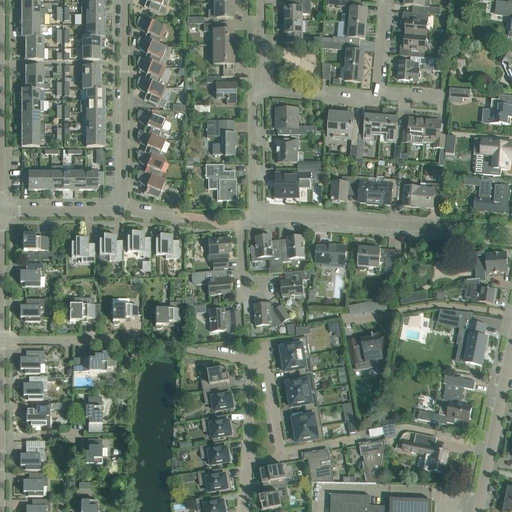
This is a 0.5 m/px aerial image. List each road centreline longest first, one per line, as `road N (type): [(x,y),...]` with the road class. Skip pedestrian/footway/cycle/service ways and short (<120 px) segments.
road 1 (residential): [(511,236),(294,216),(253,220)]
road 2 (residential): [(249,357),(175,342),(1,341)]
road 3 (residential): [(124,0),(125,212)]
road 4 (residential): [(2,211),(0,0)]
road 5 (residential): [(475,511),(511,315)]
road 6 (residential): [(249,357),(263,363),(281,455),(247,456)]
road 7 (residential): [(1,341),(2,211)]
road 8 (residential): [(253,220),(252,91)]
road 9 (residential): [(125,212),(2,211)]
road 10 (residential): [(374,94),(252,91)]
